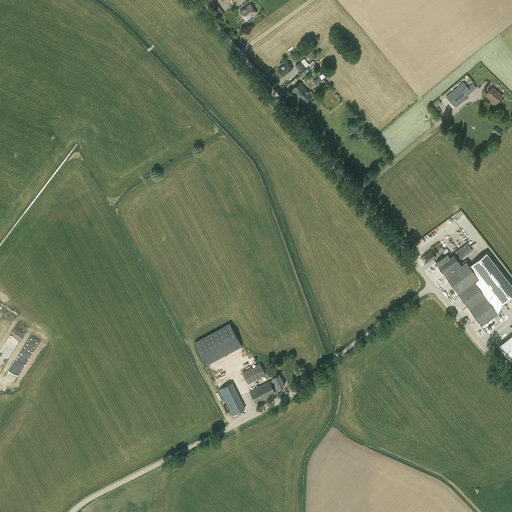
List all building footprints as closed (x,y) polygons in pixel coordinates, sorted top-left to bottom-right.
[(253,20),(251,17),(256,13),(250,4),(240,12),(247,20),(249,23),(253,20)] [(219,18),(224,14),(218,6),(213,10),(219,18)] [(295,66),(300,72),(306,67),(301,61),(295,66)] [(292,68),(287,62),(278,70),(283,76),(292,68)] [(310,91),(308,92),(300,82),(293,88),(305,103),(314,95),(310,91)] [(473,83),(468,87),(463,82),(446,97),(454,107),(472,92),(477,88),(473,83)] [(492,87),(485,95),(493,102),(492,103),(495,106),(503,96),(492,87)] [(499,136),(502,132),(496,127),(493,131),(499,136)] [(454,214),(448,219),(451,223),(458,219),(454,214)] [(440,249),(444,255),(449,252),(444,246),(440,249)] [(438,254),(434,249),(424,256),(429,262),(437,257),(436,256),(438,254)] [(457,255),(461,261),(466,257),(462,252),(457,255)] [(472,264),(503,303),(511,296),(511,284),(486,252),(472,264)] [(481,325),(482,325),(490,319),(498,314),(493,306),(491,304),(486,297),(481,291),(484,289),(486,288),(479,278),(476,274),(466,261),(461,265),(454,255),(450,258),(448,254),(436,262),(455,289),(458,293),(458,294),(458,295),(459,294),(481,325)] [(207,365),(242,346),(230,323),(195,342),(207,365)] [(13,337),(12,336),(5,346),(9,349),(14,342),(16,340),(13,338),(13,337)] [(508,363),(511,359),(511,336),(497,348),(508,363)] [(260,363),(242,373),(248,384),(266,374),(260,363)] [(272,378),(273,380),(270,381),(269,381),(250,391),(256,404),(276,393),(279,391),(278,389),(285,385),(279,374),(272,378)] [(219,389),(233,416),(245,409),(232,383),(219,389)]
